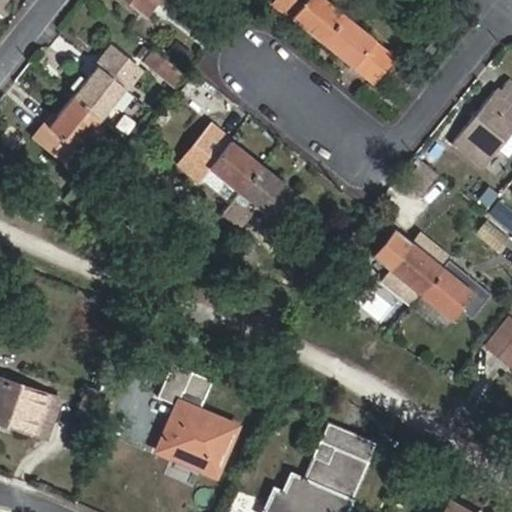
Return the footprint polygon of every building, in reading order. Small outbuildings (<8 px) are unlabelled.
[(119,0),(141,18),(156,0),(119,0)] [(275,0),(272,4),(321,43),(342,16),(322,0),(275,0)] [(342,16),(321,43),(372,85),(394,58),(342,16)] [(176,40),(166,54),(186,70),(197,56),(176,40)] [(73,97),(101,119),(141,70),(112,48),(73,97)] [(162,80),(176,91),(187,78),(173,66),(162,80)] [(493,89),(451,142),(483,167),(511,130),(511,81),(508,78),(497,92),(493,89)] [(75,150),(101,119),(73,97),(48,128),(75,150)] [(239,193),(260,166),(211,127),(178,167),(199,183),(210,170),(239,193)] [(239,193),(223,213),(242,229),(259,208),(270,218),(291,191),(260,166),(239,193)] [(511,231),(511,213),(497,201),(487,212),(511,232),(511,231)] [(400,217),(390,228),(415,248),(424,237),(400,217)] [(474,233),(499,253),(510,240),(485,220),(474,233)] [(368,255),(419,295),(440,268),(415,248),(390,228),(368,255)] [(440,268),(419,295),(448,319),(470,292),(440,268)] [(494,357),(511,335),(511,320),(507,317),(483,347),(494,357)] [(511,335),(494,357),(511,370),(511,335)] [(156,451),(216,477),(239,424),(201,408),(213,380),(171,363),(157,396),(176,403),(156,451)] [(60,398),(0,376),(0,421),(48,438),(60,398)] [(74,424),(93,430),(105,394),(86,388),(74,424)] [(275,487),(263,511),(345,511),(376,446),(330,427),(306,481),(291,475),(283,491),(275,487)] [(471,511),(449,499),(441,511),(471,511)]
